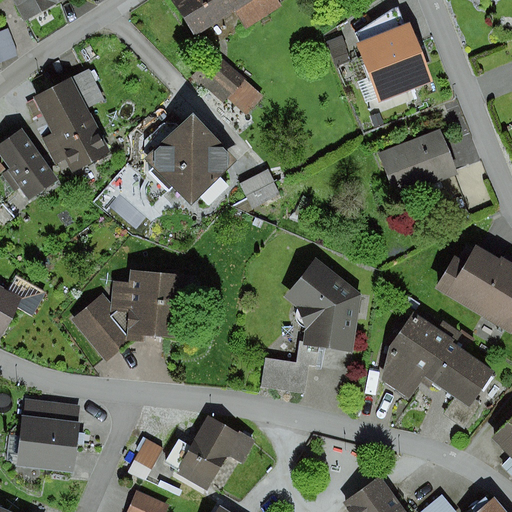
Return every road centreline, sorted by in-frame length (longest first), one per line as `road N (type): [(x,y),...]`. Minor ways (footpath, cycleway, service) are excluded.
road 1 (residential): [(0,361),(65,386),(249,405),(373,434),(461,463),(511,496)]
road 2 (residential): [(430,0),(511,202)]
road 3 (residential): [(0,86),(125,0)]
